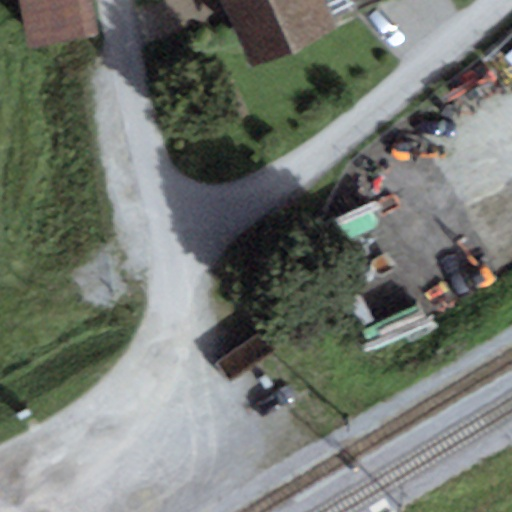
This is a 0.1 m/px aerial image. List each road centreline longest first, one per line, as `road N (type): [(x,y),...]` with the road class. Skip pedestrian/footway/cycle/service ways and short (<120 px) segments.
road 1 (residential): [(178,243),(490,0)]
road 2 (residential): [(178,243),(184,322),(164,383),(139,411),(0,497)]
road 3 (residential): [(120,0),(178,243)]
